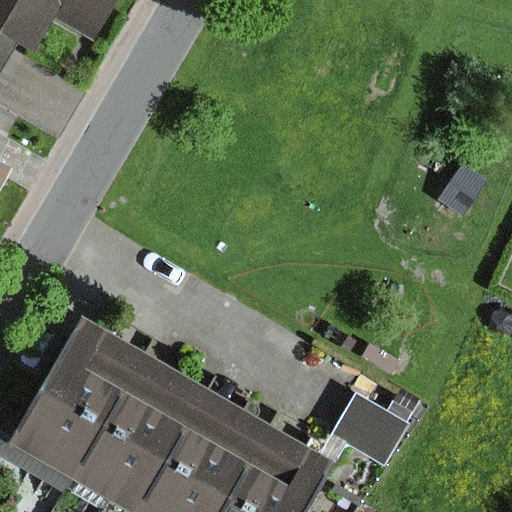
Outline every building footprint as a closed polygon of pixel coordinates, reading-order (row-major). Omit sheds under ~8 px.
[(0,0),(0,74),(1,73),(18,42),(36,52),(55,18),(95,40),(117,0),(0,0)] [(0,191),(12,171),(0,164),(0,191)] [(464,218),(489,181),(463,164),(438,202),(464,218)] [(75,479),(146,355),(82,318),(18,430),(6,423),(0,434),(0,458),(64,495),(75,479)] [(137,511),(207,389),(146,355),(75,479),(135,511),(137,511)] [(216,511),(267,424),(207,389),(137,511),(216,511)] [(410,424),(356,393),(331,436),(385,466),(410,424)] [(307,511),(336,464),(267,424),(216,511),(307,511)]
